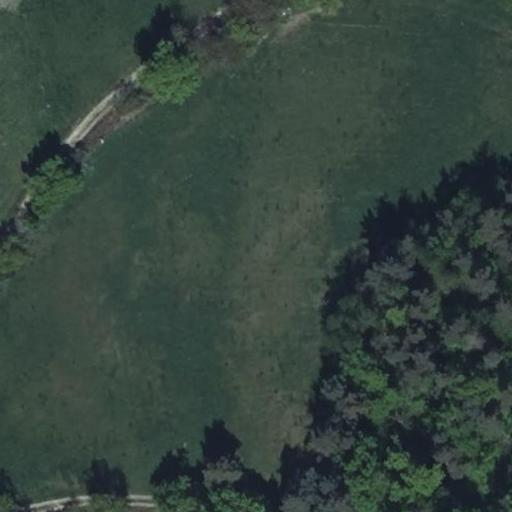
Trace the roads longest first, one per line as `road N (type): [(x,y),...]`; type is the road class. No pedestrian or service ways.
road 1 (track): [(0,252),(80,128),(204,24),(251,0)]
road 2 (track): [(260,511),(67,502),(31,511)]
